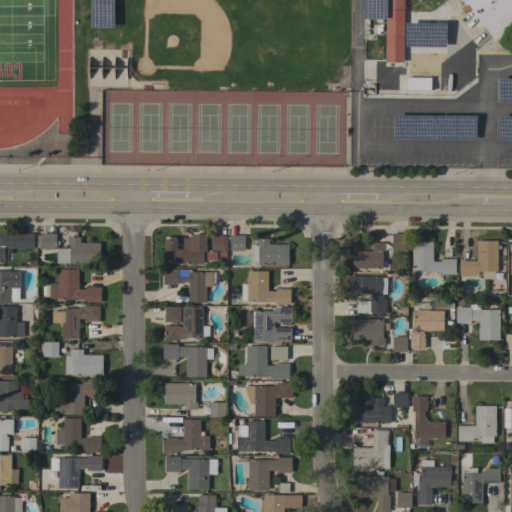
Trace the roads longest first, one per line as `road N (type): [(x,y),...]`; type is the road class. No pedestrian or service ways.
road 1 (tertiary): [(0,201),(511,209)]
road 2 (residential): [(331,511),(323,178)]
road 3 (residential): [(141,511),(134,481),(132,179)]
road 4 (residential): [(323,377),(511,377)]
road 5 (tertiary): [(323,178),(185,179)]
road 6 (tertiary): [(511,181),(376,179)]
road 7 (tertiary): [(132,179),(0,178)]
